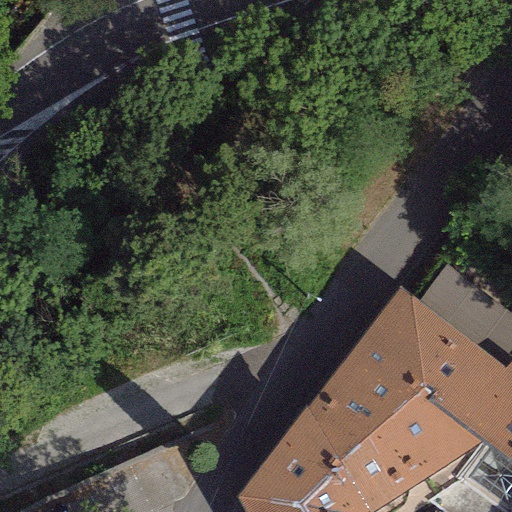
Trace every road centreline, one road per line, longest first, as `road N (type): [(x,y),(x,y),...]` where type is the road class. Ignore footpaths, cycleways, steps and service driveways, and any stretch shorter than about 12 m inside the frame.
road 1 (residential): [(216,511),(290,366),(511,106)]
road 2 (unclassified): [(0,191),(192,32)]
road 3 (unclassified): [(192,32),(102,66),(0,133)]
